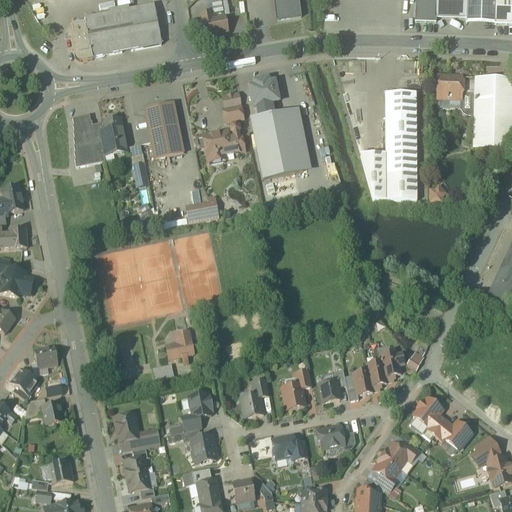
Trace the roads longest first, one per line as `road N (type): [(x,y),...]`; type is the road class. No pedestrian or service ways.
road 1 (tertiary): [(186,65),(335,42),(511,47)]
road 2 (residential): [(69,319),(26,122)]
road 3 (residential): [(426,368),(511,190)]
road 4 (residential): [(108,511),(69,319)]
road 5 (residential): [(395,414),(235,440)]
road 6 (tertiary): [(48,87),(186,65)]
